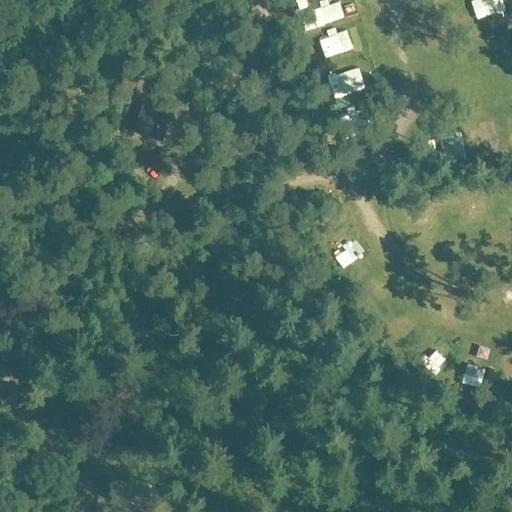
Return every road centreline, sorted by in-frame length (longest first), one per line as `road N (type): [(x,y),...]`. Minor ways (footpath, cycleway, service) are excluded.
road 1 (track): [(183,199),(355,158),(366,202),(449,305)]
road 2 (track): [(258,0),(264,27),(255,61),(210,121),(183,199)]
road 3 (track): [(0,327),(72,480),(98,511)]
road 4 (track): [(355,158),(402,132),(416,103),(393,0)]
road 5 (track): [(0,206),(48,220),(183,199)]
road 6 (track): [(511,335),(472,333),(446,293),(465,252),(492,241),(511,245)]
